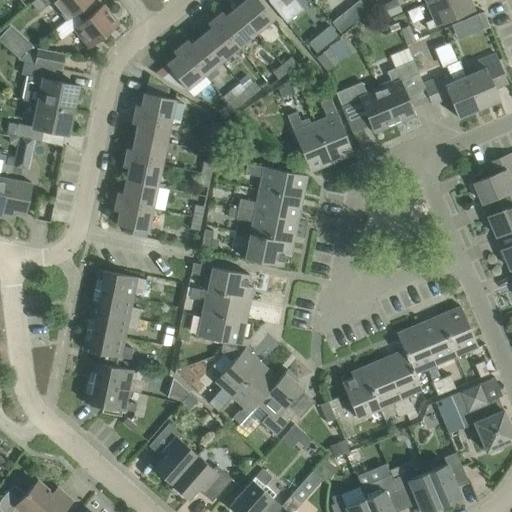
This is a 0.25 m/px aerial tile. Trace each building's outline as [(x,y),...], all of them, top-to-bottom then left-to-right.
[(33,0),(31,2),(38,12),(52,0),(68,19),(90,0),(33,0)] [(244,0),(236,7),(256,32),(274,18),(259,0),(244,0)] [(275,0),(271,3),(286,22),(303,9),(295,0),(275,0)] [(358,0),(353,0),(316,31),(325,43),(366,9),(358,0)] [(432,0),(426,2),(433,17),(425,20),(428,29),(474,10),(470,0),(432,0)] [(75,28),(90,46),(118,23),(103,5),(75,28)] [(215,17),(238,46),(256,32),(236,7),(226,15),(225,14),(220,13),(215,17)] [(450,22),(456,36),(481,27),(475,12),(450,22)] [(201,35),(221,60),(238,46),(215,17),(210,21),(210,26),(211,27),(201,35)] [(10,25),(0,36),(0,40),(18,57),(32,45),(10,25)] [(400,29),(406,44),(415,40),(409,25),(400,29)] [(185,41),(181,45),(204,74),(221,60),(201,35),(191,43),(190,42),(185,41)] [(204,74),(181,45),(176,49),(175,54),(176,55),(166,63),(187,88),(204,74)] [(34,64),(55,68),(62,69),(65,53),(38,48),(34,64)] [(477,72),(466,77),(479,108),(500,99),(495,88),(508,82),(495,53),(472,62),(477,72)] [(281,64),(288,71),(297,64),(291,56),(281,64)] [(390,80),(378,85),(394,123),(415,114),(412,107),(401,80),(418,73),(413,60),(395,67),(386,71),(390,80)] [(479,108),(466,77),(458,60),(447,65),(450,72),(423,83),(431,104),(449,96),(458,117),(479,108)] [(28,75),(23,99),(73,109),(78,85),(53,80),(55,68),(34,64),(24,62),(21,74),(28,75)] [(278,79),(288,71),(281,64),(272,71),(278,79)] [(244,89),(250,96),(260,88),(254,81),(244,89)] [(394,123),(378,85),(365,90),(361,81),(336,92),(341,105),(359,98),(373,132),(394,123)] [(235,97),(241,104),(250,96),(244,89),(235,97)] [(134,113),(171,120),(175,98),(144,92),(141,105),(139,105),(135,107),(134,113)] [(327,116),(314,121),(332,162),(353,153),(329,97),(321,100),(327,116)] [(73,109),(23,99),(23,100),(36,102),(31,127),(18,124),(15,135),(40,140),(43,129),(68,134),(73,109)] [(227,103),(218,110),(224,118),(233,110),(227,103)] [(332,162),(314,121),(303,126),(297,110),(286,115),(310,171),(332,162)] [(135,136),(166,142),(171,120),(134,113),(133,119),(135,123),(137,124),(135,136)] [(212,122),(209,133),(218,135),(221,124),(212,122)] [(209,133),(206,146),(216,148),(218,135),(209,133)] [(125,157),(162,164),(166,142),(135,136),(132,148),(130,148),(126,150),(125,157)] [(476,182),(473,183),(478,193),(481,192),(485,203),(499,197),(511,191),(511,152),(492,161),(497,173),(476,181),(476,182)] [(0,215),(2,216),(12,165),(6,164),(3,163),(3,161),(5,154),(0,153),(0,215)] [(126,180),(157,186),(162,164),(125,157),(124,163),(126,167),(128,167),(126,180)] [(203,161),(201,173),(210,175),(213,163),(203,161)] [(260,188),(302,197),(307,175),(264,166),(263,167),(248,163),(246,173),(263,176),(260,188)] [(12,165),(2,216),(14,218),(16,212),(25,213),(32,182),(19,180),(22,167),(12,165)] [(201,173),(199,185),(208,187),(210,175),(201,173)] [(117,194),(116,200),(152,208),(157,186),(126,180),(123,191),(121,191),(117,194)] [(238,207),(298,220),(302,197),(260,188),(257,201),(240,198),(238,207)] [(490,215),(487,216),(491,227),(495,225),(499,236),(511,230),(511,191),(499,197),(503,209),(490,214),(490,215)] [(152,208),(116,200),(115,206),(117,210),(119,211),(116,223),(148,230),(152,208)] [(195,204),(193,216),(201,218),(204,206),(195,204)] [(238,207),(236,217),(252,220),(249,234),(287,242),(293,243),(298,220),(238,207)] [(193,216),(190,228),(199,230),(201,218),(193,216)] [(200,248),(209,250),(213,230),(204,228),(200,248)] [(249,234),(245,258),(282,265),(287,242),(249,234)] [(511,266),(511,244),(504,248),(501,250),(505,259),(509,258),(511,266)] [(191,273),(210,276),(207,289),(245,297),(249,274),(193,262),(191,273)] [(94,289),(132,297),(134,288),(144,290),(147,279),(99,269),(94,289)] [(190,297),(198,298),(199,297),(204,298),(201,312),(246,321),(250,298),(245,297),(192,286),(190,297)] [(90,309),(139,319),(141,309),(131,307),(132,297),(94,289),(90,309)] [(439,314),(456,355),(478,346),(461,305),(439,314)] [(90,309),(86,329),(125,337),(127,327),(136,329),(139,319),(90,309)] [(197,335),(222,340),(220,350),(236,347),(237,343),(241,344),(246,321),(201,312),(197,335)] [(418,323),(435,364),(456,355),(439,314),(418,323)] [(149,324),(150,342),(169,342),(169,323),(149,324)] [(396,332),(403,349),(413,373),(414,373),(435,364),(418,323),(396,332)] [(86,329),(82,349),(121,357),(121,355),(131,357),(133,348),(123,346),(125,337),(86,329)] [(241,352),(236,347),(220,350),(232,361),(215,380),(232,396),(262,363),(245,347),(241,352)] [(403,349),(383,358),(406,412),(415,408),(409,395),(421,390),(414,373),(413,373),(403,349)] [(383,358),(362,366),(364,372),(380,407),(392,402),(397,416),(406,412),(383,358)] [(474,364),(480,377),(489,373),(484,360),(474,364)] [(84,402),(124,410),(125,409),(135,411),(136,403),(146,405),(148,394),(128,390),(131,379),(140,381),(144,362),(137,361),(136,370),(92,361),(84,402)] [(239,409),(232,417),(239,423),(279,378),(262,363),(232,396),(243,406),(240,410),(239,409)] [(279,378),(257,403),(268,412),(260,421),(276,435),(296,412),(300,416),(314,401),(301,389),(302,387),(296,382),(298,379),(287,369),(279,378)] [(364,372),(342,382),(357,417),(380,407),(364,372)] [(450,375),(441,378),(446,391),(455,387),(450,375)] [(432,382),(438,394),(446,391),(441,378),(432,382)] [(479,383),(450,395),(463,426),(474,422),(486,451),(511,439),(511,430),(498,397),(487,401),(479,383)] [(328,400),(336,418),(343,414),(336,396),(328,400)] [(127,416),(122,421),(131,429),(136,424),(127,416)] [(239,425),(229,416),(223,423),(233,431),(239,425)] [(154,468),(171,483),(196,454),(180,440),(184,437),(168,423),(150,443),(164,456),(154,468)] [(304,433),(297,440),(305,447),(311,439),(304,433)] [(427,470),(441,504),(461,496),(457,486),(468,481),(455,451),(443,456),(446,462),(427,470)] [(171,483),(188,498),(199,486),(213,499),(231,478),(216,465),(213,469),(196,454),(171,483)] [(275,511),(280,506),(271,498),(275,493),(265,484),(272,476),(262,468),(229,505),(237,511),(275,511)] [(312,470),(304,479),(314,488),(322,479),(312,470)] [(393,477),(406,508),(417,503),(420,511),(422,511),(441,504),(427,470),(408,478),(405,472),(393,477)] [(360,487),(364,497),(370,511),(394,511),(406,508),(393,477),(391,474),(360,487)] [(1,498),(0,500),(0,507),(2,511),(4,511),(11,511),(14,510),(16,506),(22,511),(62,511),(73,500),(63,491),(57,497),(37,479),(25,493),(14,484),(1,498)] [(370,511),(364,497),(345,505),(340,493),(331,496),(333,502),(330,504),(333,511),(370,511)] [(275,511),(296,511),(295,510),(301,502),(291,494),(280,506),(275,511)]
